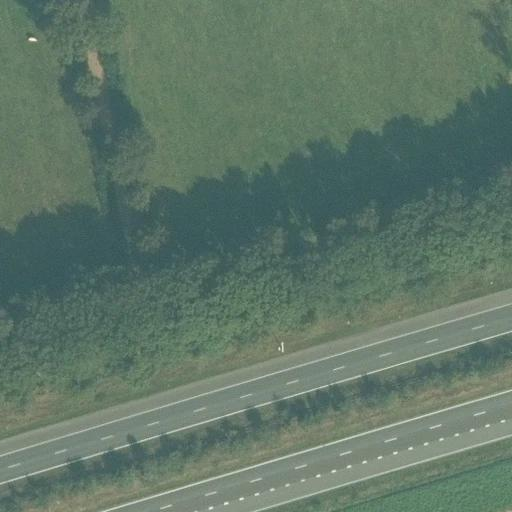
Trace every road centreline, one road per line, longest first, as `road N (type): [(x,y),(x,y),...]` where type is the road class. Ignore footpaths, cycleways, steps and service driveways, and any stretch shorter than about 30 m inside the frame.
road 1 (motorway): [(511,320),(0,472)]
road 2 (track): [(148,319),(511,214)]
road 3 (motorway): [(152,511),(511,405)]
road 4 (track): [(82,0),(148,319)]
road 5 (track): [(0,353),(148,319)]
